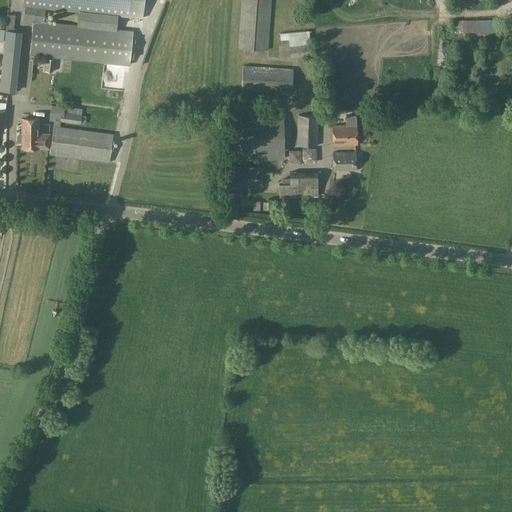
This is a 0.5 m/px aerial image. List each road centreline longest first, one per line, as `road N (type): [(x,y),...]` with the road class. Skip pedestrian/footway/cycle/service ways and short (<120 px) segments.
road 1 (tertiary): [(511,262),(109,213)]
road 2 (unclassified): [(0,500),(61,370),(109,213)]
road 3 (unclassified): [(145,61),(109,213)]
